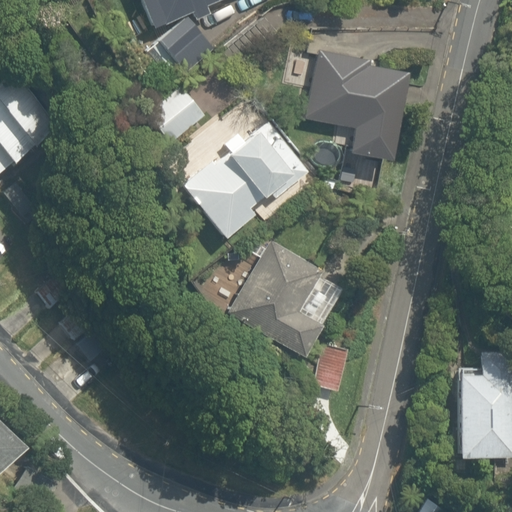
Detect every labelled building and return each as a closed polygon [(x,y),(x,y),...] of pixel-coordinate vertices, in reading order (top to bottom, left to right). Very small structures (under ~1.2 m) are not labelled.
[(211,0),(132,0),(146,30),(211,0)] [(187,14),(146,45),(166,71),(207,40),(187,14)] [(398,67),(300,45),(288,97),(303,101),(299,118),(341,128),(336,150),(377,159),(398,67)] [(3,76),(0,78),(0,168),(46,136),(3,76)] [(197,114),(164,77),(132,106),(165,143),(197,114)] [(215,244),(305,168),(260,115),(170,191),(215,244)] [(511,191),(490,219),(511,236),(511,191)] [(336,282),(261,238),(235,280),(211,266),(192,297),(291,357),(336,282)] [(344,355),(317,347),(306,387),(332,394),(344,355)] [(511,391),(511,355),(446,353),(441,455),(509,458),(511,391)] [(0,455),(8,447),(0,438),(0,455)] [(53,483),(17,465),(7,486),(43,504),(53,483)]
